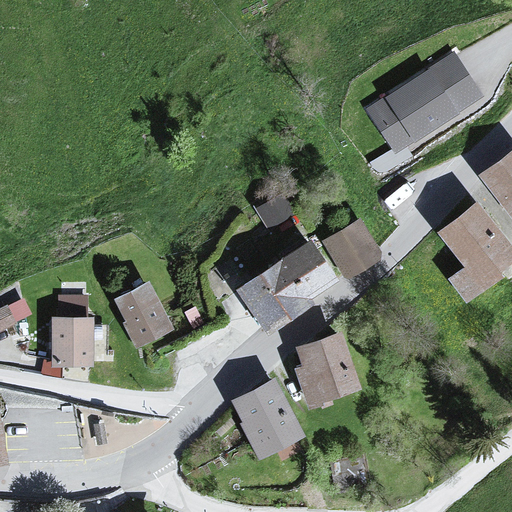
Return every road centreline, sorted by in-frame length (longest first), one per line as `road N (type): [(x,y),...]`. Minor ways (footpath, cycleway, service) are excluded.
road 1 (tertiary): [(511,131),(380,266),(204,410)]
road 2 (residential): [(204,410),(0,379)]
road 3 (tertiary): [(143,463),(99,477),(0,481)]
